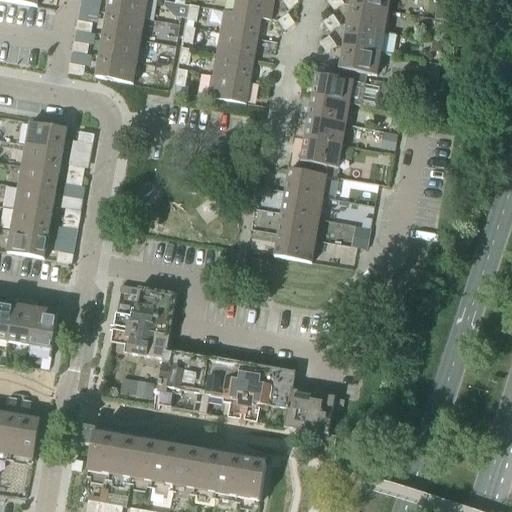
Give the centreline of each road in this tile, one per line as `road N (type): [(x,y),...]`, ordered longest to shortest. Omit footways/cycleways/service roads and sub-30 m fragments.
road 1 (secondary): [(511,185),(404,511)]
road 2 (residential): [(80,297),(110,126),(96,101),(53,93)]
road 3 (residential): [(45,511),(80,297)]
